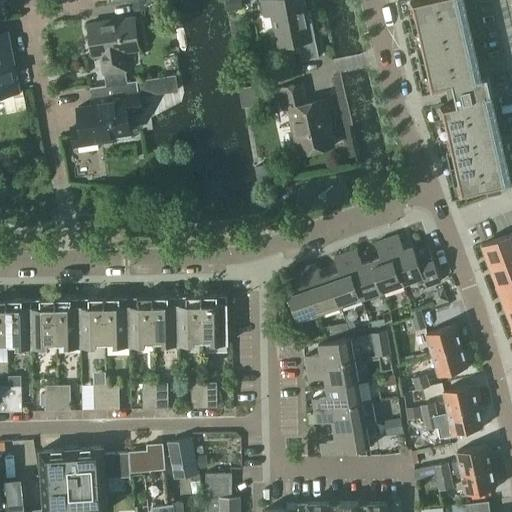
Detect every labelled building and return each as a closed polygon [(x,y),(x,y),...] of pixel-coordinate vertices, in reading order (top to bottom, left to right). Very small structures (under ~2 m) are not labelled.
[(307,19),(303,0),(263,0),(261,1),(264,16),(271,15),(278,46),(297,43),(301,60),(318,57),(311,19),(307,19)] [(406,0),(427,90),(445,86),(449,102),(436,105),(457,196),(488,189),(489,190),(503,187),(502,185),(507,184),(487,95),(492,94),(487,75),(476,77),(458,0),(406,0)] [(102,53),(106,84),(128,80),(123,51),(139,48),(134,16),(88,23),(93,55),(102,53)] [(0,31),(0,93),(18,90),(8,30),(0,31)] [(80,125),(71,126),(74,144),(116,138),(116,140),(131,138),(127,112),(141,110),(138,95),(176,89),(174,73),(131,80),(128,80),(106,84),(90,86),(92,104),(78,106),(80,125)] [(277,87),(281,108),(287,107),(298,153),(332,145),(322,99),(306,102),(301,82),(277,87)] [(250,104),(262,102),(260,90),(248,92),(250,104)] [(511,232),(482,244),(490,265),(511,256),(511,232)] [(398,233),(387,237),(403,283),(423,276),(426,285),(440,281),(432,256),(428,244),(415,249),(414,246),(403,249),(398,233)] [(381,257),(371,260),(382,290),(403,283),(387,237),(375,241),(381,257)] [(356,248),(345,252),(360,297),(382,290),(371,260),(362,263),(356,248)] [(339,271),(330,275),(340,305),(360,297),(345,252),(334,255),(339,271)] [(511,256),(490,265),(497,285),(511,279),(511,256)] [(314,262),(304,266),(319,312),(340,305),(330,275),(320,278),(314,262)] [(319,312),(304,266),(292,270),(297,286),(288,289),(298,319),(319,312)] [(511,279),(497,285),(505,305),(511,302),(511,279)] [(447,299),(442,286),(437,288),(433,297),(435,303),(447,299)] [(201,293),(177,294),(178,343),(202,342),(201,293)] [(226,293),(201,293),(202,342),(227,342),(226,293)] [(177,294),(152,295),(153,344),(178,343),(177,294)] [(128,295),(104,296),(104,345),(128,344),(128,295)] [(152,295),(128,295),(128,344),(153,344),(152,295)] [(104,296),(79,297),(80,345),(104,345),(104,296)] [(54,297),(30,298),(31,347),(56,346),(54,297)] [(79,297),(54,297),(56,346),(80,345),(79,297)] [(30,298),(6,299),(7,347),(31,347),(30,298)] [(411,311),(416,329),(425,326),(419,308),(411,311)] [(352,317),(345,320),(349,331),(356,328),(352,317)] [(427,332),(433,353),(461,345),(455,324),(427,332)] [(332,326),(325,327),(327,334),(334,333),(332,326)] [(305,356),(307,367),(354,359),(350,337),(318,343),(320,353),(305,356)] [(388,344),(375,346),(377,354),(390,352),(388,344)] [(461,345),(433,353),(439,375),(468,367),(461,345)] [(324,375),(326,386),(358,381),(354,359),(307,367),(308,378),(324,375)] [(414,376),(417,388),(429,385),(426,373),(414,376)] [(395,383),(393,374),(382,376),(384,385),(395,383)] [(312,398),(314,410),(362,402),(358,381),(326,386),(328,395),(312,398)] [(167,382),(155,383),(155,407),(168,407),(167,382)] [(203,382),(191,382),(191,407),(204,407),(203,382)] [(217,382),(203,382),(204,407),(216,406),(217,406),(217,382)] [(155,383),(142,383),(143,408),(155,407),(155,383)] [(444,390),(449,411),(478,405),(474,383),(444,390)] [(57,384),(44,385),(45,410),(58,410),(57,384)] [(70,384),(57,384),(58,410),(70,409),(70,384)] [(94,409),(107,408),(106,384),(94,384),(94,409)] [(106,384),(107,408),(119,408),(119,384),(106,384)] [(8,386),(0,385),(0,410),(9,411),(8,386)] [(9,386),(8,386),(9,411),(22,410),(21,385),(9,386)] [(362,402),(315,410),(315,411),(317,421),(317,422),(332,419),(334,429),(375,422),(372,400),(362,402)] [(434,401),(421,404),(424,417),(437,414),(434,401)] [(421,416),(419,405),(406,407),(408,418),(421,416)] [(478,405),(449,411),(454,433),(483,426),(478,405)] [(315,411),(307,412),(309,423),(317,421),(315,411)] [(437,414),(424,417),(427,429),(440,426),(437,414)] [(401,417),(388,419),(391,433),(403,431),(401,417)] [(375,422),(334,429),(336,439),(320,442),(322,454),(370,445),(366,424),(375,422)] [(198,473),(196,456),(192,437),(168,441),(175,477),(198,473)] [(164,467),(162,443),(147,444),(148,450),(129,451),(130,470),(150,468),(164,467)] [(459,460),(452,461),(454,473),(461,471),(461,472),(491,465),(486,444),(457,450),(459,460)] [(65,448),(40,450),(42,474),(44,511),(68,511),(104,510),(107,509),(105,477),(130,475),(130,470),(129,451),(104,453),(103,446),(78,447),(65,448)] [(207,452),(197,453),(199,466),(209,464),(207,452)] [(447,462),(435,465),(438,478),(450,475),(447,462)] [(491,465),(461,472),(466,493),(495,487),(491,465)] [(238,511),(238,496),(231,496),(231,473),(205,473),(205,497),(206,497),(207,511),(238,511)] [(450,475),(438,478),(440,488),(452,486),(450,475)] [(3,480),(6,511),(26,511),(23,478),(3,480)] [(463,503),(452,504),(452,511),(489,511),(488,500),(463,503)] [(183,511),(182,501),(172,502),(172,504),(169,504),(153,507),(153,511),(183,511)] [(386,511),(387,502),(308,501),(308,510),(263,510),(263,511),(386,511)]
